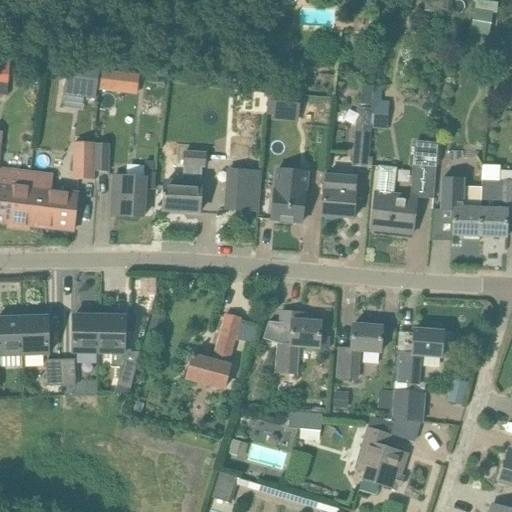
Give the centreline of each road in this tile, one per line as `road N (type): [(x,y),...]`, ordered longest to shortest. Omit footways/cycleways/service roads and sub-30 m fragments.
road 1 (residential): [(0,265),(147,263),(511,285)]
road 2 (residential): [(441,511),(511,303)]
road 3 (residential): [(180,511),(193,459),(130,437)]
